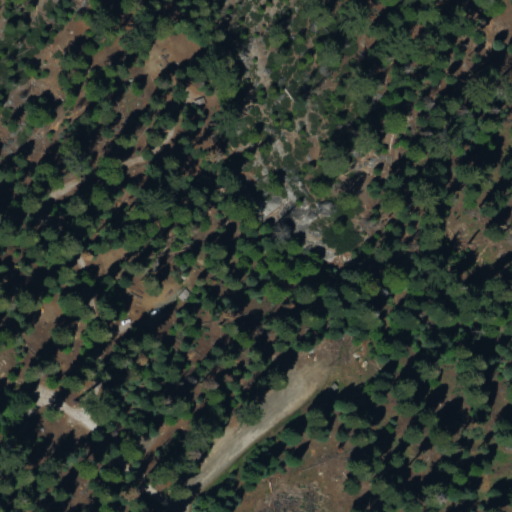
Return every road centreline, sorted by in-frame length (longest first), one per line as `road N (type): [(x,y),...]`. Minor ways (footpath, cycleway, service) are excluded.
road 1 (track): [(176,511),(180,486),(39,392),(11,384)]
road 2 (track): [(301,374),(250,433),(180,486)]
